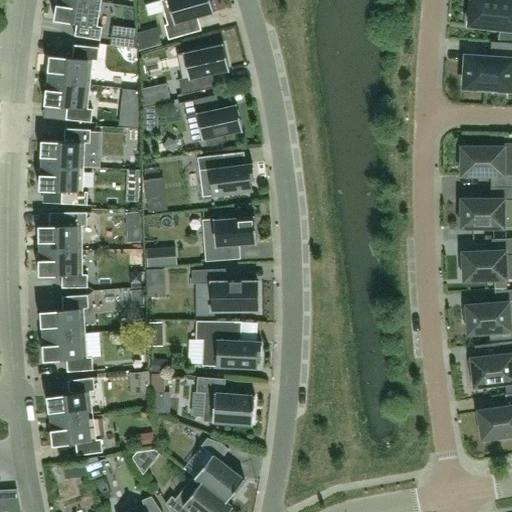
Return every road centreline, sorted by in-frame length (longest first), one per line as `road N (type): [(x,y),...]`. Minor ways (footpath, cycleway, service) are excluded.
road 1 (residential): [(270,511),(285,408),(291,227),(245,0)]
road 2 (residential): [(25,0),(9,153),(14,402)]
road 3 (residential): [(422,116),(423,289),(453,495)]
